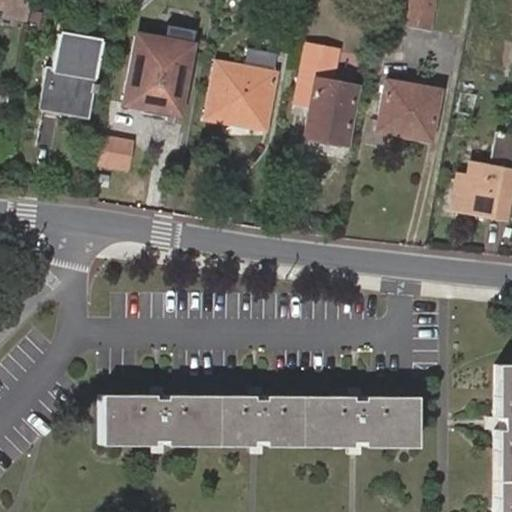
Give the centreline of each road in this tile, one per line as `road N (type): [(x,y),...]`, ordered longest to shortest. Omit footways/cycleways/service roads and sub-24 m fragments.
road 1 (tertiary): [(80,220),(511,276)]
road 2 (residential): [(80,220),(75,255),(0,330)]
